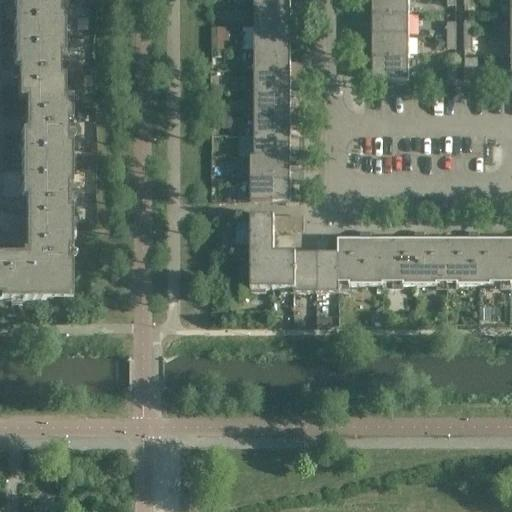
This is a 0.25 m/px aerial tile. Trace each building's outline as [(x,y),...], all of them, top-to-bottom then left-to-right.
[(63,26),(63,0),(9,0),(10,2),(11,3),(12,3),(13,4),(14,4),(14,36),(61,36),(61,26),(63,26)] [(291,14),(290,0),(254,0),(254,8),(287,8),(287,14),(291,14)] [(409,16),(408,0),(372,0),(372,16),(409,16)] [(456,8),(455,0),(447,0),(447,8),(456,8)] [(472,8),(472,0),(463,0),(464,8),(472,8)] [(291,21),(291,14),(287,14),(287,8),(254,8),(254,30),(304,30),(304,21),(291,21)] [(409,38),(409,16),(372,16),(372,44),(376,44),(376,38),(409,38)] [(456,38),(456,25),(447,25),(447,38),(456,38)] [(472,38),(472,25),(464,25),(464,38),(472,38)] [(291,52),(291,38),(304,38),(304,30),(254,30),(254,52),(291,52)] [(63,91),(63,46),(61,46),(61,36),(14,36),(14,69),(12,69),(11,70),(10,71),(9,72),(9,73),(9,74),(9,75),(10,77),(11,79),(13,79),(17,79),(17,102),(24,102),(61,102),(61,101),(61,91),(63,91)] [(409,60),(409,38),(376,38),(376,44),(372,44),(372,60),(409,60)] [(456,51),(456,38),(447,38),(447,51),(456,51)] [(472,51),(472,38),(464,38),(464,51),(472,51)] [(291,65),(291,58),(291,52),(254,52),(254,74),(304,74),(304,65),(291,65)] [(409,82),(409,60),(372,60),(372,82),(409,82)] [(456,82),(456,69),(447,69),(447,82),(456,82)] [(472,82),(472,69),(464,69),(464,82),(472,82)] [(291,95),(291,82),(304,82),(304,74),(254,74),(254,95),(291,95)] [(291,108),(291,101),(291,95),(254,95),(254,117),(304,117),(304,108),(291,108)] [(70,157),(70,122),(70,101),(61,101),(61,102),(24,102),(24,124),(20,124),(19,125),(18,125),(17,127),(16,128),(16,129),(16,130),(17,131),(18,133),(19,134),(20,134),(21,134),(21,167),(68,167),(68,157),(70,157)] [(291,145),(291,126),(304,126),(304,117),(254,117),(254,139),(287,139),(287,145),(291,145)] [(291,152),(291,145),(287,145),(287,139),(254,139),(254,159),(254,160),(304,160),(304,152),(291,152)] [(291,182),(291,169),(304,169),(304,160),(254,160),(254,159),(251,159),(251,182),(291,182)] [(70,222),(70,177),(68,177),(68,167),(21,167),(21,199),(20,199),(19,200),(18,200),(18,201),(17,203),(16,204),(16,205),(17,206),(17,208),(18,208),(19,209),(20,210),(24,210),(24,232),(68,232),(68,222),(70,222)] [(291,195),(291,188),(291,182),(251,182),(251,204),(304,204),(304,195),(291,195)] [(274,234),(274,219),(251,219),(251,256),(273,256),(273,255),(274,255),(274,234)] [(70,304),(70,251),(70,242),(68,242),(68,232),(24,232),(24,254),(21,254),(21,257),(21,304),(70,304)] [(393,286),(393,242),(371,242),(371,235),(361,235),(361,242),(339,242),(339,286),(349,286),(349,288),(383,288),(383,286),(393,286)] [(447,286),(447,242),(425,242),(425,235),(415,235),(415,242),(393,242),(393,286),(403,286),(403,288),(415,288),(437,288),(437,286),(447,286)] [(501,286),(501,242),(479,242),(479,235),(469,235),(469,242),(447,242),(447,286),(457,286),(457,288),(491,288),(491,286),(501,286)] [(339,295),(339,286),(339,242),(329,242),(329,256),(317,256),(317,259),(317,295),(339,295)] [(511,242),(501,242),(501,286),(511,286),(511,288),(511,242)] [(294,256),(274,255),(273,255),(273,256),(273,259),(273,293),(280,293),(280,296),(294,296),(294,256)] [(273,293),(273,259),(273,256),(251,256),(250,296),(266,296),(266,293),(273,293)] [(317,295),(317,259),(317,256),(294,256),(294,296),(317,295)] [(0,303),(21,304),(21,257),(0,257),(0,303)]
